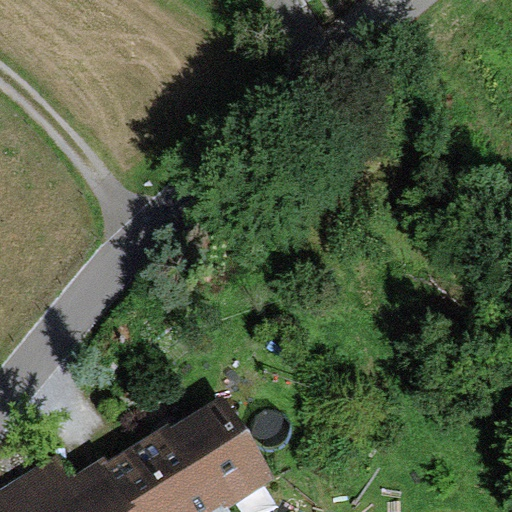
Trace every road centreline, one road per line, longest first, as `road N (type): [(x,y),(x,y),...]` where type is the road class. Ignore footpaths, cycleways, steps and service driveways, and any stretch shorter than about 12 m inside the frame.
road 1 (residential): [(0,397),(139,231),(279,82),(390,0)]
road 2 (track): [(0,70),(139,231)]
